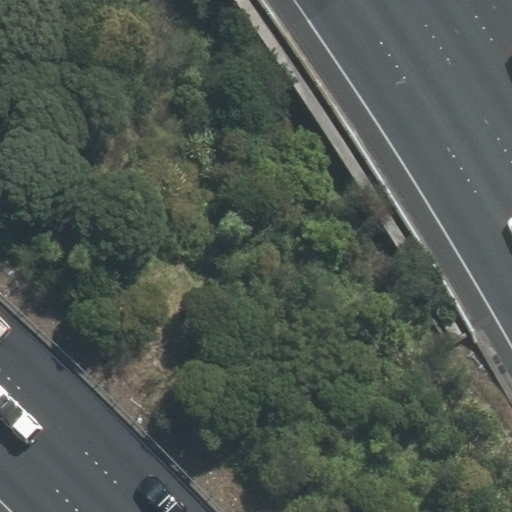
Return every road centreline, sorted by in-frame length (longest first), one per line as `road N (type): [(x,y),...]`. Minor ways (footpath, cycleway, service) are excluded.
road 1 (motorway): [(355,0),(511,244)]
road 2 (motorway): [(155,511),(0,369)]
road 3 (motorway): [(488,0),(511,124)]
